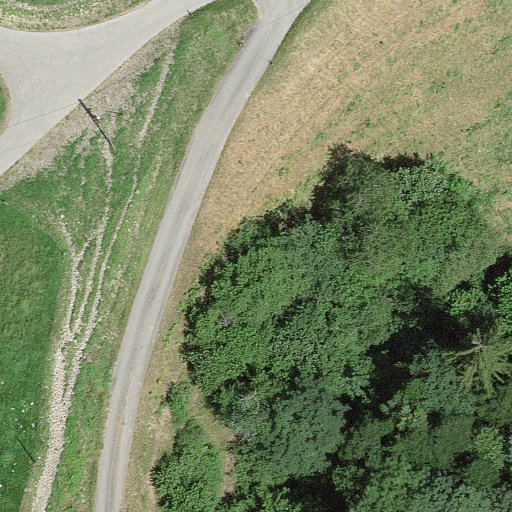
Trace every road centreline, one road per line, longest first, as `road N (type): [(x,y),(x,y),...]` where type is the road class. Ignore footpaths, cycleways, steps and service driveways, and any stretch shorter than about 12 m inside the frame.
road 1 (track): [(109,511),(118,422),(150,307),(208,144),(285,0)]
road 2 (unclassified): [(82,77),(181,0)]
